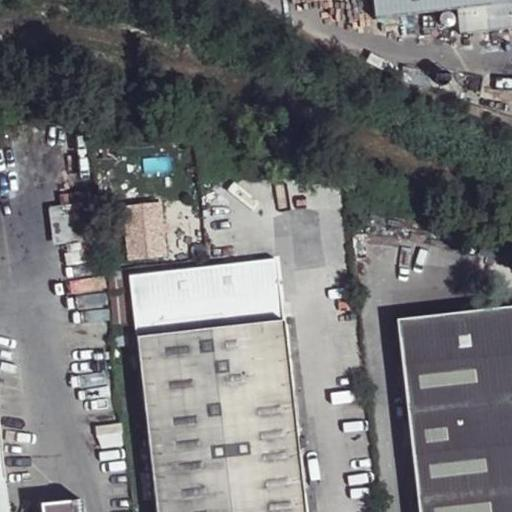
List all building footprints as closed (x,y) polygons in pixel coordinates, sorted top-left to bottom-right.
[(511,0),(371,0),(373,19),(456,9),(483,6),(486,30),(511,27),(511,0)] [(483,6),(456,9),(459,34),(486,30),(483,6)] [(121,207),(127,261),(166,256),(163,233),(163,224),(160,203),(121,207)] [(128,276),(154,511),(304,511),(275,259),(128,276)] [(123,279),(108,281),(112,333),(127,331),(123,279)] [(511,511),(511,307),(395,320),(416,511),(511,511)] [(127,331),(112,333),(114,347),(129,346),(127,331)] [(0,444),(0,511),(8,511),(8,507),(0,444)]
